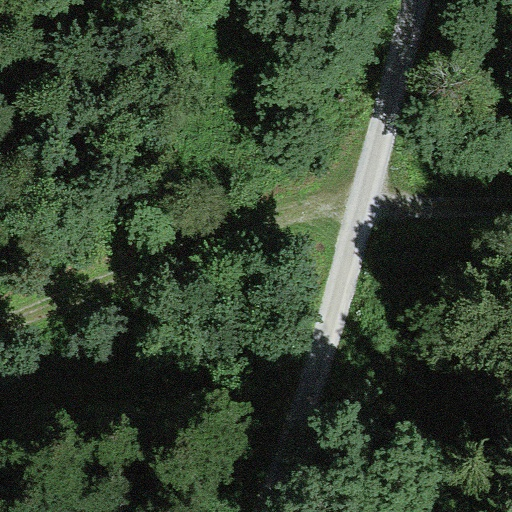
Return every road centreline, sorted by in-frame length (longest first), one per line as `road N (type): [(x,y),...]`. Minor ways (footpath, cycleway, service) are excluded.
road 1 (track): [(259,511),(300,378),(368,207),(422,0)]
road 2 (track): [(511,210),(306,206),(193,242),(0,327)]
